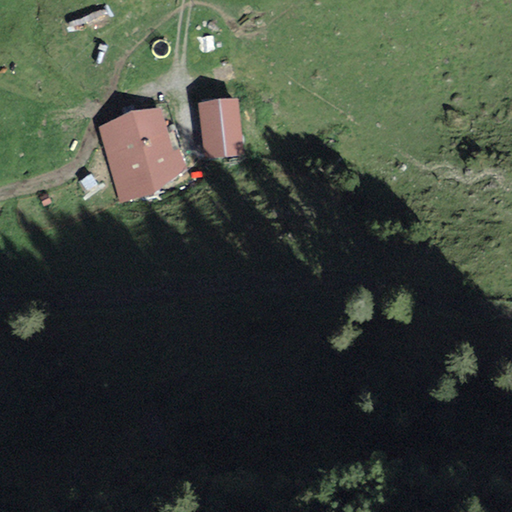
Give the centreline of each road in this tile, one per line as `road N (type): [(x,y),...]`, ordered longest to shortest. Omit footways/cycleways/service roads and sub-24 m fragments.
road 1 (track): [(511,311),(357,281),(272,278),(0,306)]
road 2 (track): [(0,195),(63,178),(94,119),(120,97),(178,80),(188,0)]
